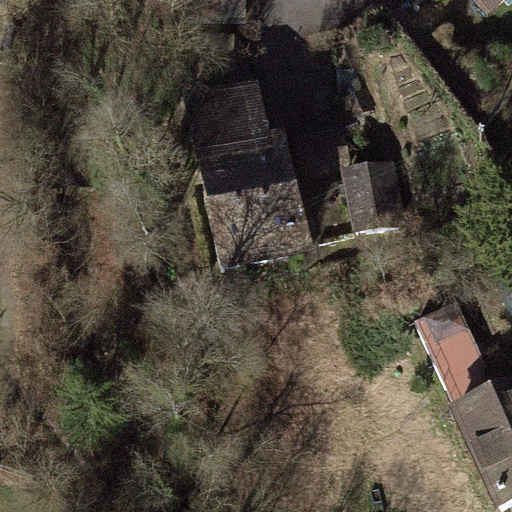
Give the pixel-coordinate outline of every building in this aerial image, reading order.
[(242,0),(182,0),(182,22),(242,23),(242,0)] [(500,0),(481,0),(489,9),(500,0)] [(208,73),(214,102),(254,93),(248,64),(208,73)] [(266,150),(254,93),(214,102),(188,107),(200,164),(266,150)] [(335,140),(296,148),(302,176),(340,169),(335,140)] [(276,148),(266,150),(200,164),(222,269),(298,254),(276,148)] [(388,169),(345,178),(356,237),(400,229),(388,169)] [(415,326),(455,415),(491,399),(479,371),(484,369),(456,307),(415,326)] [(511,389),(491,399),(455,415),(498,510),(511,503),(511,389)]
